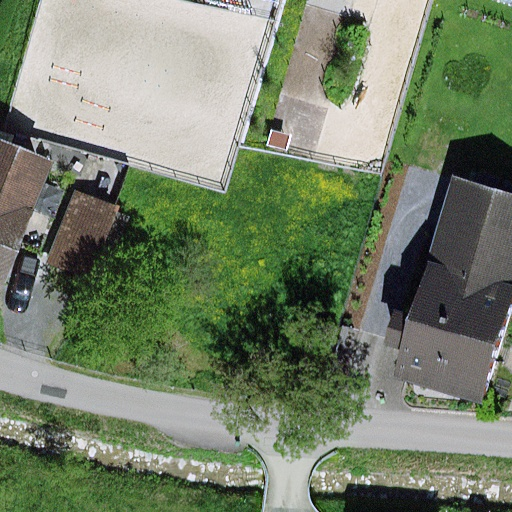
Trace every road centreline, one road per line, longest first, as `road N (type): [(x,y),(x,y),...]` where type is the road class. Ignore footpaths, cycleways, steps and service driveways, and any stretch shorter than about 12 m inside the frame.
road 1 (unclassified): [(294,430),(165,412),(0,369)]
road 2 (unclassified): [(511,442),(294,430)]
